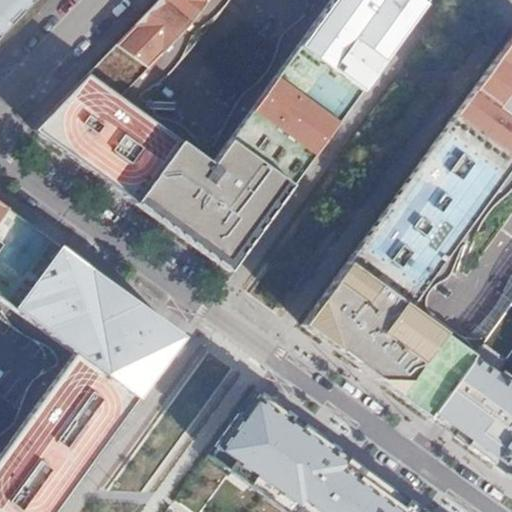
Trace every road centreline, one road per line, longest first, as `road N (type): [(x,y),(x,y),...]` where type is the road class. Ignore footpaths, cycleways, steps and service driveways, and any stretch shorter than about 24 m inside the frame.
road 1 (residential): [(0,160),(491,511)]
road 2 (residential): [(101,0),(0,104)]
